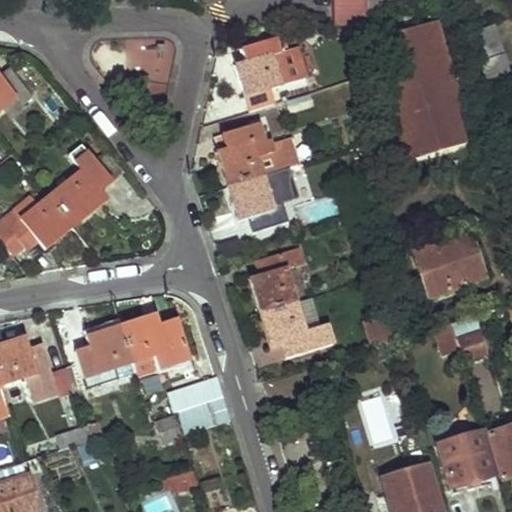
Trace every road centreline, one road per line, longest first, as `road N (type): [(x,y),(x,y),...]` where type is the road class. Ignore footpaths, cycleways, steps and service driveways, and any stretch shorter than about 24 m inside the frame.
road 1 (residential): [(198,266),(166,184),(55,40),(31,26),(0,25)]
road 2 (residential): [(278,511),(198,266)]
road 3 (residential): [(0,303),(198,266)]
